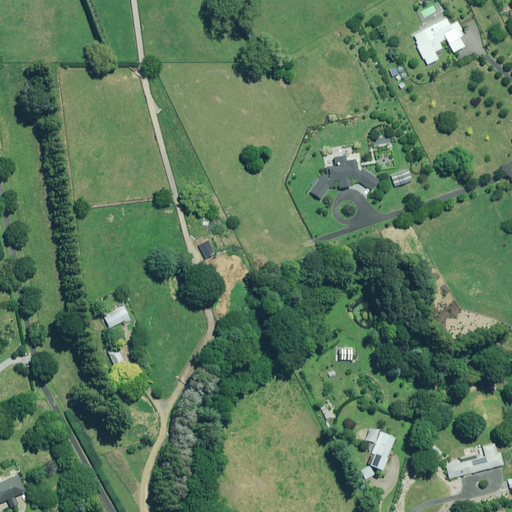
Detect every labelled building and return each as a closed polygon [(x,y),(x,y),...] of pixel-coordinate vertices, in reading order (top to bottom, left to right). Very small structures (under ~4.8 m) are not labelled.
[(416,47),(422,60),(424,59),(427,65),(437,60),(434,53),(442,49),(439,43),(445,40),(452,53),(464,47),(459,38),(461,37),(458,31),(461,30),(456,22),(450,25),(447,19),(413,36),(416,42),(415,42),(417,46),(416,47)] [(399,74),(396,68),(389,71),(392,77),(399,74)] [(357,169),(356,167),(356,164),(354,165),(354,159),(345,160),(344,156),(336,157),(337,167),(325,169),(321,175),(309,194),(321,201),(330,187),(338,186),(338,189),(351,187),(351,184),(358,183),(373,191),(380,179),(360,169),(357,169)] [(214,254),(208,241),(198,247),(205,259),(214,254)] [(130,321),(124,307),(104,316),(110,328),(122,322),(123,324),(130,321)] [(329,332),(317,336),(320,345),(332,341),(329,332)] [(123,361),(117,349),(107,354),(113,366),(123,361)] [(360,470),(365,480),(374,476),(380,478),(395,438),(380,432),(372,454),(374,455),(369,466),(360,470)] [(498,454),(495,444),(482,447),(485,457),(446,467),(449,479),(504,465),(500,453),(498,454)] [(19,505),(15,496),(24,492),(17,476),(0,482),(0,502),(6,500),(10,509),(19,505)]
